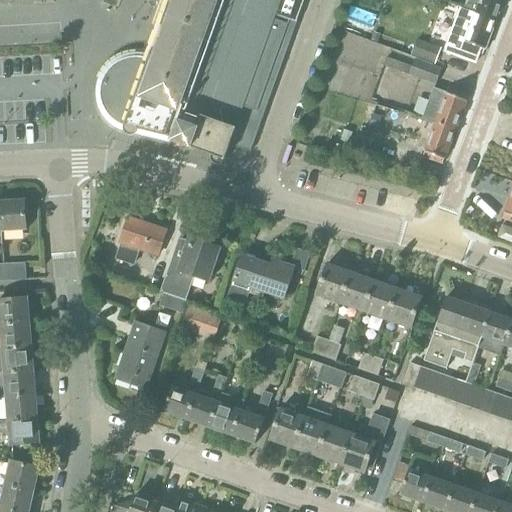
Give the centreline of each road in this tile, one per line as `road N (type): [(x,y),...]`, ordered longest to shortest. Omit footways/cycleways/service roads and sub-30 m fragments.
road 1 (residential): [(345,511),(112,430),(80,426)]
road 2 (residential): [(80,426),(56,162)]
road 3 (residential): [(434,244),(511,35)]
road 4 (residential): [(252,195),(323,0)]
road 5 (unclassified): [(252,195),(113,162),(56,162)]
road 6 (unclassified): [(434,244),(252,195)]
